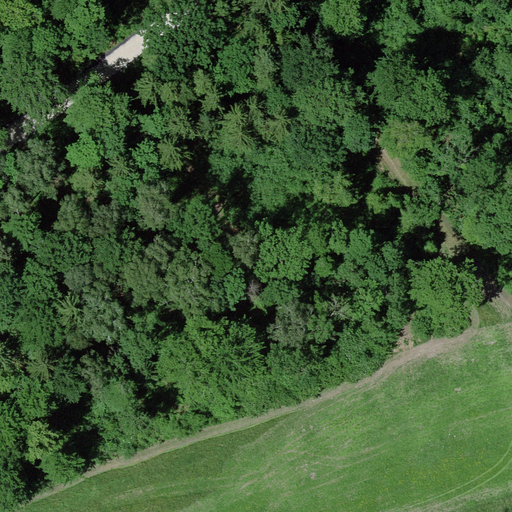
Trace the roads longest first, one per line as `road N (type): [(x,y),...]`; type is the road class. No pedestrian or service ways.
road 1 (track): [(341,0),(511,255)]
road 2 (track): [(0,145),(207,0)]
